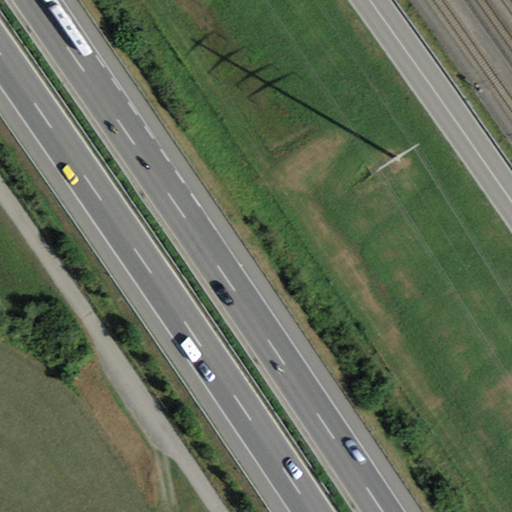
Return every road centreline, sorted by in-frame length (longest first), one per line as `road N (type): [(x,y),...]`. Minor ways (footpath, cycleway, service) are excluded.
road 1 (motorway): [(376,511),(30,0)]
road 2 (motorway): [(0,55),(306,511)]
road 3 (unclassified): [(0,189),(216,511)]
road 4 (unclassified): [(511,205),(372,0)]
